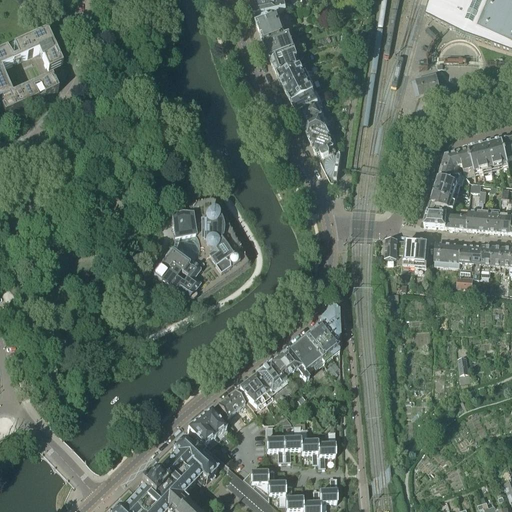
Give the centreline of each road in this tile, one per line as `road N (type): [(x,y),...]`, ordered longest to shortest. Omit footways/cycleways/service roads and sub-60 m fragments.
road 1 (tertiary): [(328,229),(259,84),(230,0)]
road 2 (tertiary): [(202,400),(310,310),(328,266),(328,229)]
road 3 (residential): [(87,0),(78,79),(19,152)]
road 4 (tertiary): [(97,497),(202,400)]
road 5 (tertiary): [(416,157),(438,112),(511,91)]
